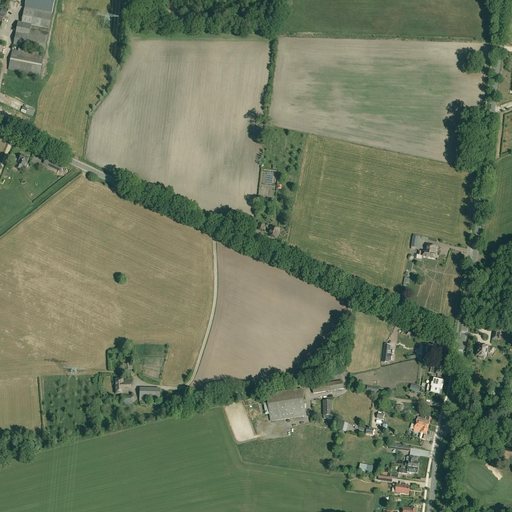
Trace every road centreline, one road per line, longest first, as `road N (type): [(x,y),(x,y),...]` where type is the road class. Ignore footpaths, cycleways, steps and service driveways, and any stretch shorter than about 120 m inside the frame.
road 1 (unclassified): [(462,344),(0,128)]
road 2 (tertiary): [(462,344),(506,0)]
road 3 (tertiary): [(430,511),(462,344)]
